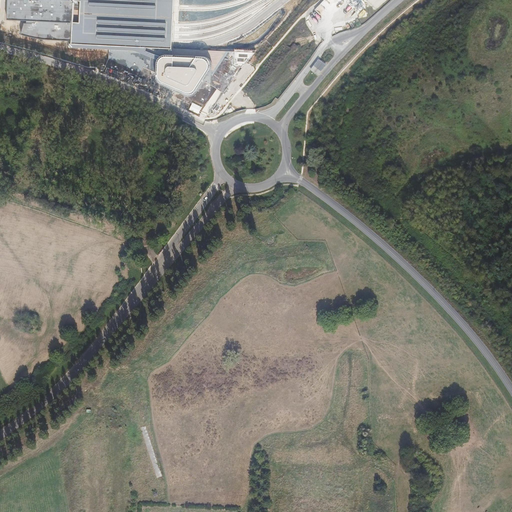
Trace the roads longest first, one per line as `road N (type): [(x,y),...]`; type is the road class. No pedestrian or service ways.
road 1 (unclassified): [(511,387),(425,284),(298,177)]
road 2 (track): [(161,264),(123,238),(0,191)]
road 3 (unclassified): [(365,28),(326,45),(267,120)]
road 4 (unclassified): [(278,128),(365,28)]
